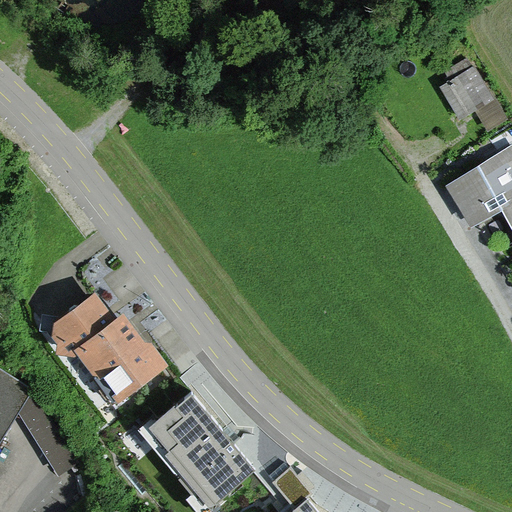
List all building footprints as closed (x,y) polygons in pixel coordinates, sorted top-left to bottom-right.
[(496,97),(469,64),(442,85),(469,119),(496,97)] [(511,142),(471,171),(511,231),(511,142)] [(47,326),(119,402),(172,352),(99,276),(47,326)] [(0,367),(0,431),(28,384),(0,367)] [(220,511),(258,479),(189,402),(146,440),(209,511),(220,511)] [(321,511),(309,496),(288,511),(321,511)]
